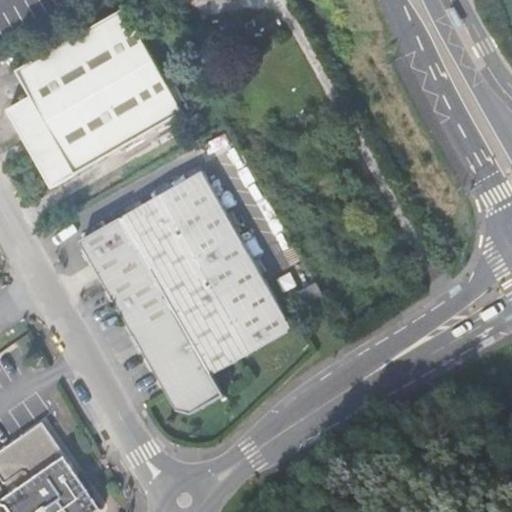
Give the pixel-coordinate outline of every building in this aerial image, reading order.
[(185,111),(126,8),(18,69),(33,95),(47,120),(23,134),(53,187),(185,111)] [(9,109),(23,134),(47,120),(33,95),(9,109)] [(213,372),(291,326),(204,173),(84,242),(118,302),(175,407),(191,412),(224,393),(213,372)] [(326,298),(317,281),(300,291),(310,308),(326,298)] [(0,450),(0,511),(95,511),(103,507),(90,488),(94,485),(83,469),(79,472),(44,420),(0,450)]
